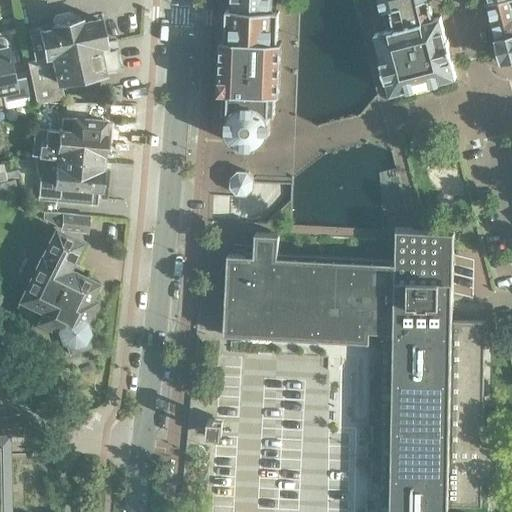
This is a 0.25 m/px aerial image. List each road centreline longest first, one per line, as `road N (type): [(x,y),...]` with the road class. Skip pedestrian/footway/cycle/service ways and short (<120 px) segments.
road 1 (tertiary): [(143,446),(183,0)]
road 2 (residential): [(0,358),(76,437),(143,446)]
